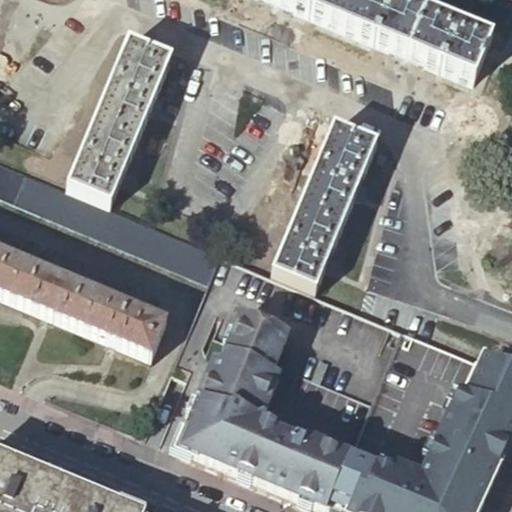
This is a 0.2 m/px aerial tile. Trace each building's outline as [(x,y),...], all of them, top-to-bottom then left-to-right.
[(261,0),(324,27),(470,89),(488,46),(461,35),(464,28),(451,23),(448,30),(396,8),(399,1),(396,0),(384,0),(384,2),(377,0),(261,0)] [(65,198),(108,216),(119,190),(126,193),(131,182),(124,179),(148,120),(155,123),(160,110),(153,107),(169,70),(126,52),(65,198)] [(270,283),(313,301),(323,276),(330,279),(335,267),(328,264),(354,204),(360,207),(365,194),(359,191),(374,155),(331,137),(270,283)] [(0,203),(16,210),(86,239),(210,291),(222,263),(179,246),(108,216),(65,198),(1,172),(0,171),(0,203)] [(0,306),(34,320),(41,323),(51,327),(107,351),(117,355),(151,369),(165,335),(42,283),(0,265),(0,306)] [(289,345),(243,326),(232,352),(222,374),(216,371),(197,417),(192,429),(181,455),(184,456),(180,463),(182,464),(221,480),(235,486),(257,495),(268,500),(284,507),(296,511),(330,511),(349,467),(305,449),(303,455),(274,443),(276,437),(263,431),(262,427),(280,386),(272,383),(289,345)] [(492,374),(511,382),(511,358),(500,354),(492,374)] [(323,367),(315,386),(323,390),(331,370),(323,367)] [(482,511),(511,447),(511,383),(487,374),(475,369),(420,489),(352,459),(349,467),(330,511),(482,511)] [(0,511),(103,511),(29,481),(0,469),(0,511)]
